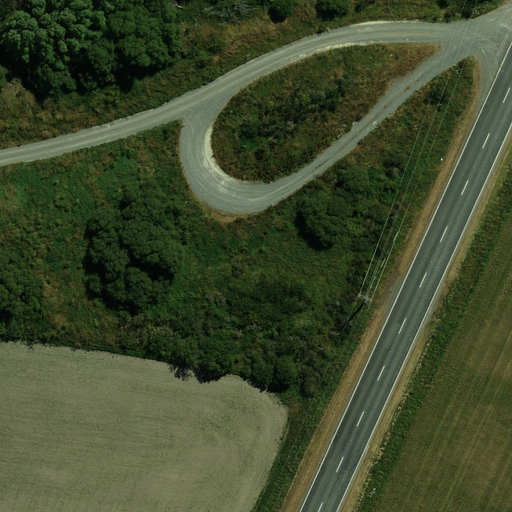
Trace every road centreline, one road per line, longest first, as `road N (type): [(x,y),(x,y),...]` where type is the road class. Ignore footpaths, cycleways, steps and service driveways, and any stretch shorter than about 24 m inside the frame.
road 1 (track): [(511,33),(369,30),(297,49),(0,162)]
road 2 (trunk): [(316,511),(511,78)]
